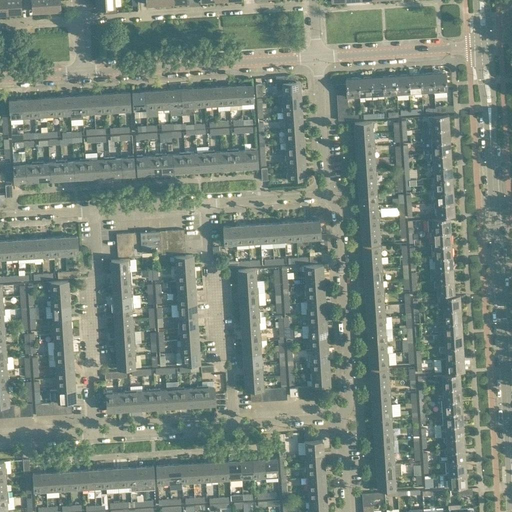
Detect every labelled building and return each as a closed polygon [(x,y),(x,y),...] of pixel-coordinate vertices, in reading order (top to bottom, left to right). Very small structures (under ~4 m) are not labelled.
[(21,0),(7,0),(8,13),(22,12),(21,0)] [(47,11),(46,0),(31,0),(33,11),(47,11)] [(60,0),(46,0),(47,11),(61,10),(60,0)] [(114,0),(96,0),(97,7),(103,7),(103,13),(117,12),(117,6),(115,6),(114,0)] [(420,74),(422,93),(427,93),(427,90),(433,90),(434,92),(433,72),(428,73),(420,74)] [(438,72),(433,72),(434,90),(434,92),(435,97),(446,96),(446,89),(445,72),(438,73),(438,72)] [(396,75),(397,95),(409,94),(408,74),(404,74),(404,75),(396,75)] [(408,74),(409,94),(415,93),(414,91),(421,90),(421,93),(422,93),(420,74),(414,74),(408,74)] [(295,75),(276,76),(276,88),(283,88),(283,94),(300,93),(300,88),(299,82),(300,82),(300,81),(295,81),(295,75)] [(383,76),(384,95),(390,95),(390,92),(396,92),(396,95),(397,95),(396,75),(390,76),(390,75),(383,76)] [(371,77),(372,96),(377,96),(377,94),(384,93),(384,95),(383,76),(380,76),(371,77)] [(347,89),(347,95),(347,98),(348,98),(353,97),(353,95),(359,95),(359,97),(360,97),(359,77),(353,77),(353,78),(347,78),(346,78),(346,83),(347,89)] [(359,77),(360,97),(365,97),(365,94),(371,94),(372,96),(371,77),(366,77),(359,77)] [(245,84),(241,85),(242,102),(248,101),(248,103),(254,103),(253,84),(252,84),(246,85),(245,84)] [(236,85),(229,86),(230,104),(235,104),(235,102),(242,102),(241,85),(236,85)] [(212,87),(205,87),(206,106),(211,106),(211,104),(218,103),(217,86),(212,86),(212,87)] [(221,86),(217,86),(218,103),(224,103),(224,105),(230,104),(229,86),(221,86)] [(198,87),(193,88),(194,105),(200,104),(200,106),(206,106),(205,87),(198,88),(198,87)] [(188,89),(181,89),(182,107),(187,107),(187,105),(194,105),(193,88),(188,88),(188,89)] [(164,90),(157,90),(158,109),(163,109),(163,107),(170,106),(169,89),(164,89),(164,90)] [(173,89),(169,89),(170,106),(170,115),(182,114),(182,107),(181,89),(173,89)] [(150,90),(145,91),(146,108),(146,117),(158,116),(158,109),(157,90),(150,91),(150,90)] [(146,108),(145,91),(140,91),(140,92),(133,92),(132,92),(134,111),(140,110),(140,108),(146,108)] [(122,92),(117,93),(118,110),(125,109),(125,111),(131,111),(130,92),(128,92),(129,92),(122,93),(122,92)] [(113,93),(105,94),(107,112),(112,112),(112,110),(118,110),(117,93),(113,93)] [(282,101),(282,106),(301,105),(300,98),(301,98),(300,93),(283,94),(284,101),(282,101)] [(89,95),(81,95),(83,114),(88,114),(88,112),(94,111),(93,94),(89,94),(89,95)] [(98,94),(93,94),(94,111),(101,111),(101,113),(107,112),(105,94),(98,94)] [(74,95),(69,96),(70,113),(71,119),(83,118),(82,114),(83,114),(81,95),(74,96),(74,95)] [(65,97),(57,97),(59,116),(64,115),(64,113),(70,113),(69,96),(64,96),(65,97)] [(41,98),(33,98),(35,117),(40,117),(40,115),(46,114),(45,97),(41,97),(41,98)] [(50,97),(45,97),(46,114),(53,114),(53,116),(59,116),(57,97),(50,97)] [(26,98),(21,99),(22,116),(29,116),(29,117),(35,117),(33,98),(26,99),(26,98)] [(262,98),(256,98),(257,108),(262,107),(266,107),(265,102),(262,102),(262,98)] [(10,99),(9,99),(10,109),(10,119),(11,119),(11,124),(23,123),(22,116),(21,99),(17,99),(17,100),(10,100),(10,99)] [(285,112),(285,118),(302,117),(302,112),(301,112),(301,105),(282,106),(282,112),(285,112)] [(429,128),(449,127),(449,122),(448,122),(447,115),(448,115),(448,114),(428,115),(429,121),(431,121),(432,128),(429,128)] [(283,125),(284,130),(302,129),(302,122),(302,117),(285,118),(285,125),(283,125)] [(355,129),(355,134),(373,133),(372,127),(374,127),(374,121),(354,122),(354,123),(355,123),(355,129)] [(432,134),(432,140),(449,139),(449,134),(449,127),(429,128),(430,134),(432,134)] [(286,136),(286,142),(304,141),(303,136),(302,129),(284,130),(284,136),(286,136)] [(356,139),(356,146),(375,145),(375,139),(373,140),(373,133),(355,134),(355,139),(356,139)] [(62,139),(60,139),(60,146),(72,145),(72,142),(72,137),(62,137),(62,139)] [(432,140),(430,140),(431,153),(451,152),(450,149),(449,139),(432,140)] [(285,149),(285,154),(304,153),(303,146),(304,146),(304,141),(286,142),(287,149),(285,149)] [(356,153),(357,158),(374,157),(374,150),(376,150),(375,145),(356,146),(357,153),(356,153)] [(251,149),(245,150),(246,167),(251,167),(251,166),(257,166),(258,166),(257,147),(251,147),(251,149)] [(238,148),(233,149),(234,167),(241,167),(246,167),(245,150),(238,150),(238,148)] [(227,151),(221,151),(222,169),(227,168),(234,167),(233,149),(227,149),(227,151)] [(203,152),(197,153),(198,170),(203,170),(203,169),(210,169),(209,150),(203,151),(203,152)] [(214,150),(209,150),(210,169),(217,168),(217,169),(222,169),(221,151),(214,152),(214,150)] [(190,151),(185,152),(186,170),(193,170),(198,170),(197,153),(191,153),(190,151)] [(179,154),(173,154),(174,172),(179,171),(186,170),(185,152),(179,152),(179,154)] [(432,165),(451,164),(450,158),(451,158),(451,152),(431,153),(431,158),(434,158),(434,165),(432,165)] [(155,155),(149,156),(150,173),(155,173),(155,172),(162,172),(161,153),(155,153),(155,155)] [(166,153),(161,153),(162,172),(169,171),(169,172),(174,172),(173,154),(166,155),(166,153)] [(288,160),(288,166),(305,165),(305,160),(304,160),(304,153),(285,154),(286,160),(288,160)] [(150,173),(149,156),(142,156),(142,154),(136,155),(137,174),(139,174),(139,173),(145,173),(150,173)] [(128,157),(122,157),(123,175),(127,175),(127,174),(134,174),(135,174),(134,155),(128,155),(128,157)] [(104,159),(98,159),(99,176),(103,176),(111,175),(109,156),(104,157),(104,159)] [(115,156),(109,156),(111,175),(118,175),(123,175),(122,157),(115,158),(115,156)] [(357,162),(358,170),(377,169),(376,163),(375,164),(374,157),(357,158),(357,163),(357,162)] [(80,160),(74,160),(75,178),(79,178),(79,177),(87,177),(85,158),(80,158),(80,160)] [(91,158),(85,158),(87,177),(99,176),(98,159),(91,159),(91,158)] [(56,162),(50,162),(51,180),(55,179),(63,178),(61,159),(56,160),(56,162)] [(67,159),(61,159),(63,178),(70,178),(75,178),(74,160),(67,161),(67,159)] [(32,163),(26,164),(27,181),(31,181),(31,180),(39,180),(37,161),(32,161),(32,163)] [(43,161),(37,161),(39,180),(46,179),(46,180),(51,180),(50,162),(43,162),(43,161)] [(27,181),(26,164),(19,164),(19,162),(13,163),(14,182),(16,182),(15,181),(22,181),(27,181)] [(434,171),(435,177),(452,176),(452,173),(451,173),(451,164),(432,165),(432,171),(434,171)] [(305,165),(288,166),(288,172),(287,172),(287,178),(306,177),(306,176),(305,176),(305,170),(306,170),(305,165)] [(358,177),(358,182),(376,181),(375,175),(377,174),(377,169),(358,170),(358,177)] [(433,190),(452,189),(452,182),(453,182),(452,176),(435,177),(432,178),(433,183),(435,183),(436,190),(433,190)] [(359,187),(360,194),(378,193),(378,187),(376,187),(376,181),(358,182),(359,187)] [(436,195),(436,202),(454,201),(453,197),(452,189),(433,190),(433,195),(436,195)] [(359,201),(360,206),(377,205),(377,199),(379,198),(378,193),(360,194),(360,201),(359,201)] [(436,202),(434,202),(434,208),(437,208),(437,215),(454,214),(454,213),(453,206),(454,206),(454,201),(436,202)] [(360,210),(361,218),(380,217),(379,211),(378,211),(377,205),(360,206),(360,210)] [(361,225),(361,230),(379,229),(378,223),(380,222),(380,217),(361,218),(361,225)] [(428,231),(431,231),(451,230),(450,225),(449,225),(449,218),(450,218),(450,217),(427,219),(428,231)] [(312,220),(307,221),(308,238),(315,238),(315,239),(320,239),(321,251),(327,250),(326,234),(321,234),(320,220),(318,220),(318,221),(312,221),(312,220)] [(303,222),(295,222),(297,240),(302,240),(302,238),(308,238),(307,221),(303,221),(303,222)] [(279,223),(271,224),(273,242),(278,242),(278,240),(284,240),(283,222),(279,222),(279,223)] [(288,222),(283,222),(284,240),(291,239),(291,241),(297,240),(295,222),(288,223),(288,222)] [(264,223),(259,224),(260,241),(267,241),(267,242),(273,242),(271,224),(264,224),(264,223)] [(254,225),(247,225),(248,244),(254,243),(254,241),(260,241),(259,224),(254,224),(254,225)] [(237,243),(235,225),(231,225),(231,226),(224,226),(223,226),(224,245),(231,245),(230,243),(237,243)] [(240,225),(235,225),(237,243),(237,248),(249,248),(248,244),(247,225),(240,225)] [(140,231),(141,245),(141,255),(142,255),(142,252),(161,250),(161,246),(161,244),(161,241),(160,229),(160,230),(141,231),(140,231)] [(379,229),(361,230),(362,235),(363,241),(362,241),(362,242),(381,241),(381,235),(379,235),(379,229)] [(432,243),(450,242),(450,236),(451,236),(451,230),(431,231),(431,237),(434,236),(434,243),(432,243)] [(60,237),(53,238),(54,256),(60,256),(60,254),(66,254),(65,236),(60,237)] [(70,236),(65,236),(66,254),(72,253),(72,255),(78,255),(77,236),(76,236),(70,237),(70,236)] [(36,239),(29,239),(30,258),(36,257),(36,255),(42,255),(41,238),(36,238),(36,239)] [(46,238),(41,238),(42,255),(49,255),(49,257),(54,256),(53,238),(46,238)] [(12,240),(5,241),(6,259),(12,259),(12,257),(18,257),(17,239),(12,240)] [(22,239),(17,239),(18,257),(25,256),(25,258),(30,258),(29,239),(22,240),(22,239)] [(434,243),(432,243),(432,249),(432,256),(452,254),(452,251),(451,251),(450,242),(434,243)] [(363,253),(363,258),(381,257),(380,250),(382,250),(381,244),(362,245),(362,246),(363,246),(363,253)] [(220,246),(213,246),(213,254),(214,261),(221,260),(221,254),(220,246)] [(193,254),(188,254),(174,255),(174,261),(176,261),(176,268),(194,266),(194,262),(193,262),(193,255),(193,254)] [(433,268),(452,267),(451,260),(453,260),(452,254),(432,256),(433,261),(435,261),(436,268),(433,268)] [(364,262),(364,269),(383,268),(383,262),(381,263),(381,257),(363,258),(363,262),(364,262)] [(111,267),(111,272),(129,271),(129,264),(130,264),(130,258),(111,259),(111,261),(112,267),(111,267)] [(306,271),(306,277),(323,276),(323,271),(322,264),(323,264),(304,265),(304,271),(306,271)] [(175,274),(175,280),(194,278),(194,271),(194,266),(176,268),(177,274),(175,274)] [(434,280),(454,279),(453,275),(452,275),(452,267),(433,268),(434,273),(436,273),(436,280),(434,280)] [(238,276),(239,281),(256,280),(256,274),(258,274),(257,268),(238,269),(238,270),(239,276),(238,276)] [(364,276),(364,281),(382,280),(382,274),(383,274),(383,268),(364,269),(365,276),(364,276)] [(147,270),(142,271),(142,276),(148,275),(148,279),(153,279),(152,270),(147,270)] [(112,276),(113,284),(131,282),(131,277),(129,277),(129,271),(111,272),(112,276)] [(305,284),(305,289),(324,288),(323,280),(324,280),(323,276),(306,277),(307,283),(305,284)] [(178,285),(178,292),(196,290),(195,286),(194,286),(194,278),(175,280),(176,285),(178,285)] [(454,279),(434,280),(434,286),(437,286),(437,293),(455,292),(455,291),(453,291),(453,284),(454,284),(454,279)] [(51,287),(52,293),(69,292),(69,288),(68,288),(68,281),(68,280),(49,281),(50,287),(51,287)] [(239,285),(240,293),(259,291),(259,287),(257,287),(256,280),(239,281),(239,285)] [(365,286),(366,293),(385,292),(384,286),(382,287),(382,280),(364,281),(365,286)] [(113,291),(113,296),(130,295),(130,288),(132,288),(131,282),(113,284),(113,291)] [(307,294),(308,301),(325,300),(325,295),(324,295),(324,288),(305,289),(306,295),(307,294)] [(176,298),(177,304),(196,302),(195,295),(196,295),(196,290),(178,292),(178,298),(176,298)] [(240,300),(240,305),(258,304),(257,298),(259,298),(259,291),(240,293),(240,300)] [(50,300),(51,305),(69,304),(69,297),(69,292),(52,293),(52,299),(50,300)] [(366,300),(366,305),(383,304),(383,298),(385,298),(385,292),(366,293),(366,300)] [(130,295),(113,296),(113,300),(114,300),(114,308),(133,306),(140,306),(139,294),(130,295)] [(440,301),(437,301),(438,309),(461,307),(460,307),(459,296),(460,296),(460,295),(450,295),(440,296),(440,301)] [(306,307),(307,313),(325,312),(325,305),(325,304),(325,300),(308,301),(308,307),(306,307)] [(177,304),(170,304),(171,316),(179,315),(197,314),(197,309),(196,309),(196,302),(177,304)] [(53,311),(53,317),(71,316),(70,311),(69,304),(51,305),(51,311),(53,311)] [(241,310),(241,317),(260,316),(260,310),(258,311),(258,304),(240,305),(240,310),(241,310)] [(367,310),(367,317),(386,316),(386,310),(384,310),(383,304),(366,305),(366,310),(367,310)] [(114,315),(114,320),(132,319),(131,312),(133,312),(133,306),(114,308),(115,315),(114,315)] [(438,309),(436,309),(437,314),(444,314),(444,321),(461,320),(460,308),(461,308),(461,307),(438,309)] [(5,308),(0,308),(0,320),(4,320),(10,320),(10,308),(5,308)] [(309,318),(309,325),(326,324),(326,319),(325,312),(307,313),(307,318),(309,318)] [(178,322),(178,328),(197,326),(197,319),(197,314),(179,315),(180,322),(178,322)] [(52,324),(52,329),(71,328),(70,321),(71,321),(71,316),(53,317),(54,323),(52,324)] [(242,324),(241,324),(242,329),(259,328),(266,327),(265,321),(261,322),(260,316),(241,317),(242,324)] [(367,324),(368,329),(385,328),(385,322),(386,322),(386,316),(367,317),(368,324),(367,324)] [(279,321),(275,322),(275,327),(279,327),(284,326),(284,318),(279,318),(279,321)] [(115,325),(116,332),(134,330),(134,325),(132,325),(132,319),(114,320),(114,325),(115,325)] [(444,321),(439,321),(440,333),(462,332),(462,331),(461,321),(462,321),(462,320),(461,320),(444,321)] [(308,331),(308,337),(327,335),(326,328),(327,328),(326,324),(309,325),(310,331),(308,331)] [(181,333),(181,339),(198,338),(198,333),(197,333),(197,326),(178,328),(179,333),(181,333)] [(406,327),(402,327),(403,333),(407,333),(407,339),(412,338),(412,327),(406,327)] [(54,335),(55,341),(72,340),(72,335),(71,335),(71,328),(52,329),(53,335),(54,335)] [(243,334),(243,341),(262,340),(261,334),(260,334),(259,328),(242,329),(242,334),(243,334)] [(368,334),(369,341),(387,340),(387,334),(385,334),(385,328),(368,329),(368,334)] [(115,339),(116,344),(133,343),(133,336),(134,336),(134,330),(116,332),(116,339),(115,339)] [(462,332),(440,333),(441,346),(463,344),(463,343),(462,332)] [(311,342),(311,349),(328,347),(328,343),(327,343),(327,335),(308,337),(309,342),(311,342)] [(180,346),(180,351),(198,350),(198,349),(199,348),(198,338),(181,339),(182,346),(180,346)] [(53,347),(54,353),(72,352),(72,345),(72,340),(55,341),(55,347),(53,347)] [(243,348),(243,353),(261,352),(260,345),(262,345),(262,340),(243,341),(244,348),(243,348)] [(369,348),(369,353),(386,352),(386,346),(388,346),(387,340),(369,341),(369,348)] [(117,354),(117,356),(136,354),(135,349),(134,349),(133,343),(116,344),(116,354),(117,354)] [(440,346),(439,346),(439,351),(446,351),(446,358),(463,357),(464,357),(464,356),(463,356),(463,344),(441,346),(440,346)] [(309,355),(310,361),(328,359),(328,352),(328,347),(311,349),(311,355),(309,355)] [(198,350),(180,351),(180,357),(182,357),(183,364),(200,363),(199,355),(198,350)] [(56,358),(56,365),(74,364),(73,359),(72,352),(54,353),(54,358),(56,358)] [(244,358),(245,365),(263,364),(263,358),(261,358),(261,352),(243,353),(244,358)] [(386,352),(369,353),(369,358),(370,358),(370,364),(370,365),(389,364),(388,358),(387,358),(386,352)] [(136,354),(117,356),(118,360),(117,361),(117,368),(135,367),(134,360),(136,360),(136,354)] [(0,368),(7,368),(6,362),(8,361),(8,356),(0,356),(0,368)] [(446,358),(441,358),(442,370),(465,369),(464,369),(463,357),(446,358)] [(312,366),(312,372),(330,371),(329,367),(328,359),(310,361),(310,366),(312,366)] [(55,371),(55,377),(74,376),(73,368),(74,368),(74,364),(56,365),(56,371),(55,371)] [(245,372),(245,377),(262,376),(262,369),(264,369),(263,364),(245,365),(245,372)] [(370,376),(371,381),(388,380),(388,373),(389,373),(389,367),(370,368),(370,369),(371,369),(371,376),(370,376)] [(0,380),(9,380),(9,374),(7,374),(7,368),(0,368),(0,380)] [(316,385),(322,384),(330,384),(330,383),(329,376),(330,376),(330,371),(312,372),(313,379),(311,379),(311,385),(316,385)] [(440,386),(440,387),(461,385),(460,385),(460,373),(461,373),(436,374),(436,380),(442,380),(443,386),(440,386)] [(57,382),(58,389),(75,388),(75,383),(74,383),(74,376),(55,377),(55,382),(57,382)] [(246,389),(250,389),(256,388),(262,388),(265,388),(264,382),(262,382),(262,376),(245,377),(245,382),(246,382),(246,388),(246,389)] [(0,392),(8,392),(8,385),(10,385),(9,380),(0,380),(0,392)] [(172,387),(178,387),(178,380),(166,381),(166,389),(173,389),(172,387)] [(372,385),(372,393),(390,391),(390,386),(388,386),(388,380),(371,381),(371,385),(372,385)] [(197,387),(190,388),(191,404),(199,404),(203,404),(202,385),(196,385),(197,387)] [(208,385),(202,385),(203,404),(208,404),(208,403),(215,403),(216,403),(215,386),(208,386),(208,385)] [(441,399),(462,398),(462,397),(461,397),(460,386),(461,386),(461,385),(440,387),(441,392),(443,392),(444,398),(441,399)] [(184,386),(178,387),(179,405),(184,405),(191,404),(190,388),(184,388),(184,386)] [(290,395),(299,395),(298,386),(289,386),(290,395)] [(173,389),(166,389),(167,406),(175,405),(175,406),(179,405),(178,387),(172,387),(173,389)] [(58,389),(50,389),(51,401),(53,401),(57,401),(59,401),(65,401),(71,400),(76,400),(76,399),(75,399),(75,393),(75,388),(58,389)] [(149,390),(142,391),(143,407),(151,407),(155,407),(154,388),(149,388),(149,390)] [(160,388),(154,388),(155,407),(160,407),(160,406),(167,406),(166,389),(160,389),(160,388)] [(136,389),(130,390),(131,409),(136,408),(143,407),(142,391),(136,391),(136,389)] [(125,392),(118,392),(119,409),(127,408),(127,409),(131,409),(130,390),(125,390),(125,392)] [(112,391),(106,391),(107,410),(112,410),(112,409),(119,409),(118,392),(112,393),(112,391)] [(372,400),(372,404),(389,403),(389,397),(391,397),(390,391),(372,393),(373,400),(372,400)] [(0,404),(2,405),(8,404),(11,404),(10,398),(9,398),(8,392),(0,392),(0,404)] [(444,404),(445,411),(463,410),(462,410),(461,398),(462,398),(441,399),(442,404),(444,404)] [(389,403),(372,404),(373,409),(374,416),(392,415),(400,415),(399,403),(389,403)] [(445,411),(442,411),(442,417),(443,423),(445,423),(464,422),(463,422),(462,411),(463,410),(445,411)] [(374,424),(374,428),(391,427),(391,421),(392,421),(392,415),(374,416),(374,424)] [(443,423),(440,424),(441,436),(444,436),(465,435),(464,434),(463,423),(464,423),(464,422),(445,423),(443,423)] [(375,433),(375,440),(394,439),(393,434),(391,434),(391,427),(374,428),(374,433),(375,433)] [(444,448),(465,447),(464,447),(464,435),(465,435),(444,436),(444,442),(446,441),(447,448),(444,448)] [(375,447),(376,452),(393,451),(392,445),(394,445),(394,439),(375,440),(376,447),(375,447)] [(306,447),(306,453),(323,452),(323,447),(322,441),(323,441),(323,440),(304,441),(304,447),(306,447)] [(445,453),(447,453),(448,461),(466,460),(466,459),(465,459),(464,447),(465,447),(444,448),(445,453)] [(376,457),(377,464),(395,463),(395,458),(393,458),(393,451),(376,452),(376,457)] [(305,460),(305,465),(324,464),(323,457),(324,457),(323,452),(306,453),(307,459),(305,460)] [(269,458),(264,458),(265,475),(272,475),(272,477),(278,476),(277,457),(276,457),(276,458),(269,458)] [(260,459),(252,459),(254,478),(260,478),(260,476),(265,475),(264,458),(260,458),(260,459)] [(245,459),(240,460),(241,477),(248,476),(248,478),(254,478),(252,459),(245,460),(245,459)] [(240,460),(228,461),(230,479),(230,484),(242,484),(241,477),(240,460)] [(446,473),(467,472),(466,472),(465,460),(466,460),(448,461),(445,461),(446,466),(448,466),(448,473),(446,473)] [(212,462),(205,462),(206,481),(212,480),(211,479),(218,478),(216,461),(212,461),(212,462)] [(221,461),(216,461),(218,478),(224,478),(224,480),(230,479),(228,461),(221,461)] [(205,462),(193,463),(194,480),(200,479),(200,481),(206,481),(205,462)] [(188,463),(181,464),(182,482),(188,482),(187,480),(194,480),(193,463),(188,463)] [(395,463),(377,464),(377,471),(377,472),(377,476),(394,475),(401,475),(400,463),(395,463)] [(170,481),(169,464),(164,464),(164,465),(157,465),(156,465),(158,484),(163,483),(163,482),(170,481)] [(173,464),(169,464),(170,481),(176,481),(176,483),(182,482),(181,464),(173,464)] [(307,471),(308,477),(325,476),(325,471),(324,471),(324,464),(305,465),(306,471),(307,471)] [(421,464),(413,465),(414,474),(416,474),(421,473),(421,465),(421,464)] [(146,466),(141,466),(142,489),(155,489),(154,484),(154,475),(153,465),(152,465),(152,466),(146,466)] [(136,467),(129,467),(130,486),(130,490),(142,489),(141,466),(136,466),(136,467)] [(112,468),(105,469),(106,487),(112,487),(112,485),(118,485),(117,467),(112,468)] [(122,467),(117,467),(118,485),(125,484),(125,486),(130,486),(129,467),(122,468),(122,467)] [(88,470),(81,470),(82,489),(88,488),(88,487),(94,486),(93,469),(88,469),(88,470)] [(98,469),(93,469),(94,486),(101,486),(101,488),(106,487),(105,469),(98,469)] [(64,471),(57,472),(58,490),(64,490),(64,488),(70,488),(69,470),(64,471)] [(74,470),(69,470),(70,488),(77,487),(77,489),(82,489),(81,470),(74,471),(74,470)] [(46,489),(45,472),(41,472),(41,473),(34,473),(33,473),(34,492),(40,491),(40,490),(46,489)] [(50,472),(45,472),(46,489),(47,497),(59,496),(58,490),(57,472),(50,472)] [(446,473),(437,474),(438,486),(444,486),(449,485),(458,485),(468,484),(466,484),(466,473),(467,473),(467,472),(448,473),(447,473),(446,473)] [(394,475),(377,476),(377,481),(378,481),(378,488),(378,489),(397,488),(396,482),(395,482),(394,475)] [(306,484),(307,489),(325,488),(325,481),(325,476),(308,477),(308,483),(306,484)] [(433,477),(424,477),(424,487),(430,487),(433,486),(433,477)] [(0,496),(8,496),(8,491),(6,491),(6,484),(0,484),(0,496)] [(309,495),(309,501),(327,500),(326,495),(325,488),(307,489),(307,495),(309,495)] [(0,508),(7,508),(7,502),(9,502),(8,496),(0,496),(0,508)] [(308,508),(308,511),(324,511),(327,511),(326,505),(327,505),(327,500),(309,501),(310,508),(308,508)] [(460,503),(448,504),(449,508),(449,511),(448,511),(461,511),(461,508),(460,508),(460,503)]
